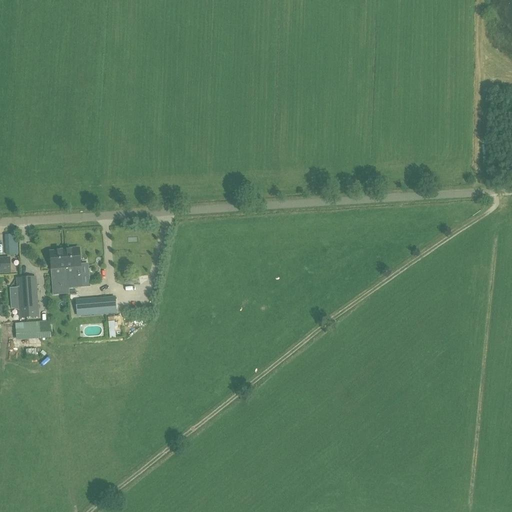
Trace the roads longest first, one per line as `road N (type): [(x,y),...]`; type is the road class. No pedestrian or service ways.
road 1 (unclassified): [(0,222),(511,188)]
road 2 (unknown): [(167,212),(152,282),(132,290),(110,279),(108,216)]
